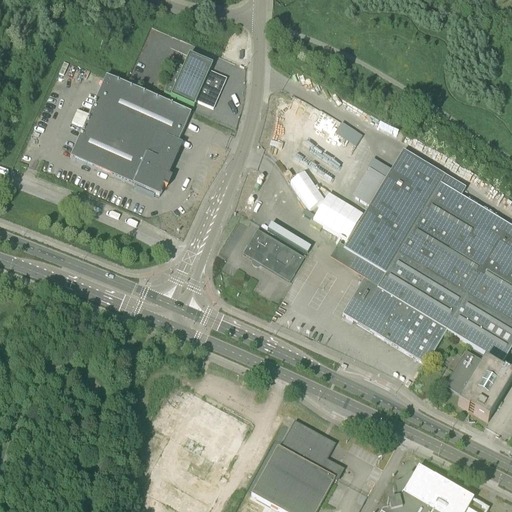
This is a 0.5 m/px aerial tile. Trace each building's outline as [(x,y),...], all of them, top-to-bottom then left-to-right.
[(196,103),(213,110),(226,81),(209,73),(212,67),(181,54),(163,96),(193,109),(196,103)] [(170,179),(164,176),(191,115),(106,78),(70,159),(136,188),(135,190),(154,198),(155,196),(159,198),(160,196),(164,188),(165,189),(166,188),(164,187),(168,179),(169,180),(170,179)] [(336,136),(356,149),(363,139),(343,125),(336,136)] [(511,230),(460,199),(465,191),(403,153),(343,252),(358,261),(357,263),(361,280),(363,281),(342,317),(426,367),(447,333),(501,366),(511,348),(511,230)] [(289,284),(304,261),(257,232),(242,256),(289,284)] [(461,408),(487,424),(511,381),(511,362),(509,361),(501,374),(486,365),(486,366),(468,355),(447,390),(465,401),(461,408)] [(278,449),(251,498),(277,511),(318,511),(335,482),(337,483),(342,472),(334,467),(333,469),(326,465),(335,448),(294,425),(280,451),(278,449)] [(469,511),(467,511),(473,501),(450,488),(418,469),(414,477),(409,475),(406,479),(403,482),(398,485),(394,487),(395,490),(393,491),(396,502),(388,504),(390,511),(389,511),(469,511)]
